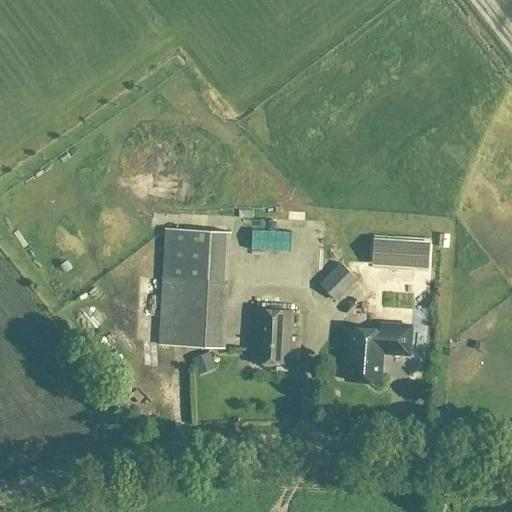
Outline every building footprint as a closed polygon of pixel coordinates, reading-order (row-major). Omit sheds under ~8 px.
[(429,214),(499,163),(476,131),(462,142),(467,148),(441,167),(447,174),(434,184),(427,174),(409,187),(429,214)] [(440,253),(411,278),(415,284),(426,296),(434,313),(445,325),(466,315),(511,273),(511,202),(498,210),(485,221),(484,222),(462,242),(440,253)] [(164,229),(162,278),(159,345),(223,348),(228,232),(164,229)] [(342,265),(325,288),(344,303),(361,280),(342,265)] [(288,365),(291,311),(253,309),(250,363),(288,365)] [(380,325),(379,331),(346,329),(343,365),(347,365),(346,381),(378,383),(380,354),(409,356),(411,327),(380,325)] [(256,416),(274,401),(261,386),(244,401),(256,416)]
